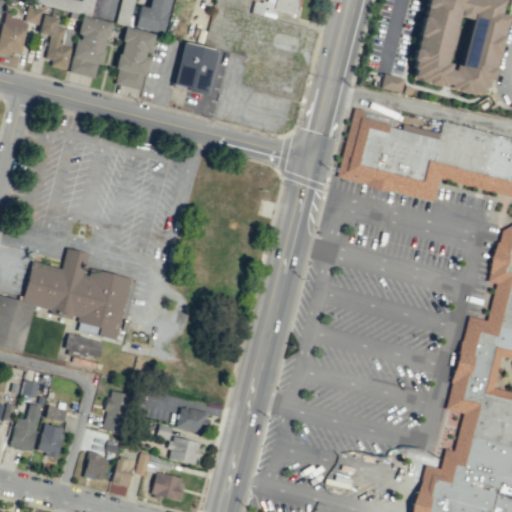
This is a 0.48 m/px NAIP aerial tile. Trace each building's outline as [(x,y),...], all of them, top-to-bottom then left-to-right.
[(79,0),(80,0),(79,0),(37,0),(36,3),(64,9),(89,15),(92,0),(79,0)] [(167,0),(148,0),(147,7),(136,5),(132,27),(161,32),(167,0)] [(294,14),(296,0),(264,0),(264,3),(252,0),(250,12),(269,16),(270,9),(294,14)] [(423,0),(407,79),(442,86),(442,87),(485,96),(502,14),(497,13),(499,0),(423,0)] [(0,20),(0,51),(18,56),(25,21),(37,24),(40,9),(25,6),(23,20),(1,15),(0,20)] [(36,33),(47,35),(42,62),(65,67),(72,30),(54,26),(56,17),(40,14),(36,33)] [(95,78),(107,21),(79,15),(75,36),(74,36),(66,72),(95,78)] [(138,89),(146,54),(148,54),(152,33),(122,26),(110,84),(138,89)] [(204,94),(215,50),(180,41),(169,86),(204,94)] [(378,88),(398,91),(400,77),(380,74),(378,88)] [(511,135),(450,121),(446,131),(360,109),(342,177),(440,201),(446,184),(511,198),(511,135)] [(127,277),(83,268),(86,253),(63,248),(58,268),(28,261),(20,300),(0,295),(0,347),(20,352),(30,306),(47,309),(46,313),(76,319),(74,331),(115,340),(127,277)] [(511,511),(511,254),(494,326),(482,321),(427,511),(511,511)] [(96,358),(99,340),(65,334),(62,352),(96,358)] [(17,393),(32,397),(36,383),(21,379),(17,393)] [(124,394),(108,390),(98,428),(114,433),(124,394)] [(22,419),(13,417),(7,446),(28,451),(38,406),(26,403),(22,419)] [(62,420),(63,408),(44,406),(43,418),(62,420)] [(206,412),(176,407),(173,428),(202,433),(206,412)] [(53,456),(60,428),(41,423),(33,451),(53,456)] [(197,442),(168,436),(164,459),(193,464),(197,442)] [(80,477),(101,480),(105,455),(84,452),(80,477)] [(159,461),(160,458),(136,453),(132,473),(141,475),(142,470),(154,473),(155,468),(166,470),(167,463),(159,461)] [(108,482),(125,486),(131,460),(114,456),(108,482)] [(181,478),(153,472),(148,494),(176,500),(181,478)]
